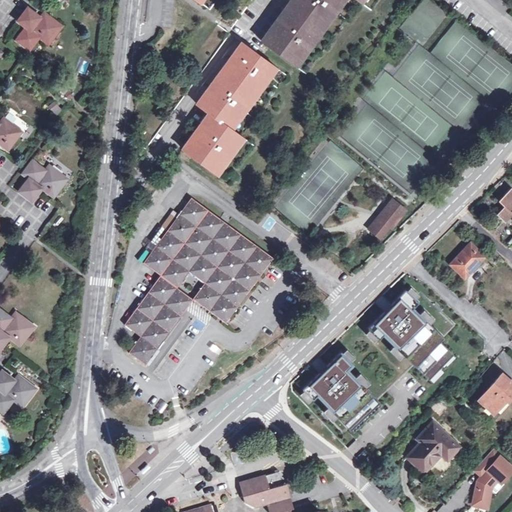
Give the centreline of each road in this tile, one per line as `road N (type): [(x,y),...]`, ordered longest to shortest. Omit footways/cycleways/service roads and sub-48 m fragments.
road 1 (primary): [(255,392),(511,140)]
road 2 (unclassified): [(92,350),(130,0)]
road 3 (residential): [(139,499),(315,446)]
road 4 (tertiary): [(255,392),(170,431),(100,437)]
road 5 (primary): [(139,499),(255,392)]
